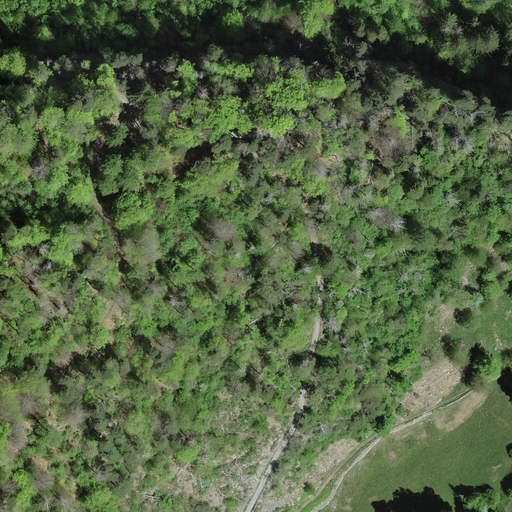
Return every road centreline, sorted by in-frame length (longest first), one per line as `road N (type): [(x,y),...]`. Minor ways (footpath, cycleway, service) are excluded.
road 1 (track): [(137,116),(177,134),(273,136),(292,150),(312,217),(321,303),(298,414),(248,511)]
road 2 (track): [(0,381),(54,374),(106,318),(119,283),(108,214),(94,199),(93,154),(112,129),(137,116)]
road 3 (track): [(0,98),(53,82),(94,83),(117,93),(137,116)]
